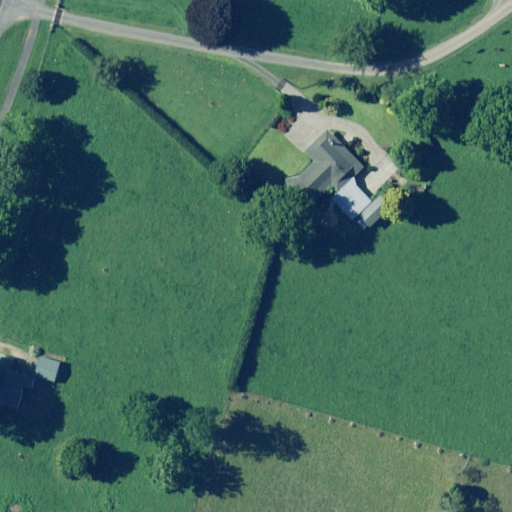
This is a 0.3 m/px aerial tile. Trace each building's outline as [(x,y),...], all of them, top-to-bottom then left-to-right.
[(332,199),(351,180),(364,168),(328,132),(306,153),(315,162),(299,177),(297,175),(286,186),(294,194),(296,192),(310,206),(325,191),(332,199)] [(358,216),(372,202),(351,180),(332,199),(353,221),(358,216)] [(372,202),(358,216),(360,219),(356,224),(364,232),(369,227),(370,229),(392,207),(380,195),(372,202)] [(25,363),(14,360),(0,356),(0,404),(18,409),(23,386),(31,389),(34,379),(21,376),(25,363)] [(60,363),(40,357),(35,377),(55,382),(60,363)]
